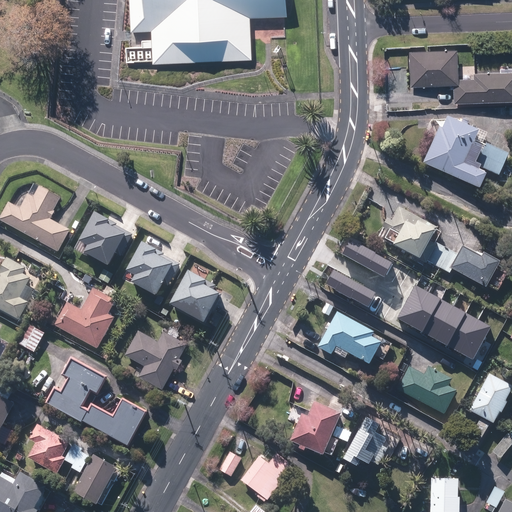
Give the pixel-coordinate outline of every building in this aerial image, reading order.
[(125,0),(127,38),(150,37),(152,71),(253,65),(251,26),(292,24),(290,0),(125,0)] [(455,51),(408,52),(410,87),(452,86),(453,104),(511,101),(511,72),(472,74),(473,79),(456,80),(455,51)] [(438,129),(422,164),(477,190),(484,176),(476,172),(478,168),(472,165),(480,148),(471,144),(477,133),(446,118),(440,131),(438,129)] [(487,145),(477,166),(497,176),(507,155),(487,145)] [(9,205),(0,220),(0,222),(58,254),(69,233),(48,221),(59,201),(33,187),(20,211),(9,205)] [(394,242),(392,244),(418,259),(419,257),(426,261),(436,244),(429,240),(437,226),(400,206),(392,219),(388,217),(383,225),(390,228),(385,237),(394,242)] [(87,249),(84,256),(107,269),(117,252),(123,255),(133,237),(95,216),(79,244),(87,249)] [(392,262),(350,239),(342,254),(384,277),(392,262)] [(135,279),(131,286),(155,299),(162,286),(167,288),(179,267),(142,246),(126,274),(135,279)] [(464,246),(452,267),(486,287),(500,262),(484,253),(482,256),(464,246)] [(0,311),(18,321),(28,304),(19,299),(30,280),(22,276),(26,270),(7,260),(0,272),(0,311)] [(375,293),(334,270),(326,283),(367,306),(375,293)] [(188,275),(169,308),(202,327),(219,296),(213,293),(215,289),(205,284),(205,285),(188,275)] [(428,292),(415,285),(397,318),(410,325),(428,292)] [(67,304),(55,327),(97,350),(114,320),(107,316),(115,303),(93,291),(81,312),(67,304)] [(441,299),(428,292),(410,325),(423,332),(441,299)] [(454,306),(441,299),(423,332),(435,339),(454,306)] [(466,313),(454,306),(435,339),(447,346),(466,313)] [(371,333),(336,313),(316,348),(330,355),(335,347),(367,365),(379,344),(368,338),(371,333)] [(478,320),(466,313),(447,346),(460,353),(478,320)] [(478,320),(460,353),(473,360),(491,327),(478,320)] [(26,323),(14,343),(34,354),(45,334),(26,323)] [(139,379),(162,392),(174,370),(177,372),(182,363),(179,361),(186,347),(163,335),(158,344),(138,333),(125,357),(145,368),(139,379)] [(54,392),(47,405),(81,425),(82,423),(127,448),(145,416),(122,403),(112,420),(91,408),(87,414),(81,410),(90,393),(96,397),(105,381),(71,362),(62,377),(68,381),(60,395),(54,392)] [(408,368),(396,390),(443,415),(455,392),(447,387),(450,380),(428,368),(423,376),(408,368)] [(488,375),(468,411),(491,424),(497,413),(498,414),(504,403),(503,403),(511,387),(488,375)] [(0,431),(14,406),(0,398),(0,431)] [(288,442),(321,456),(339,415),(313,404),(306,418),(300,415),(288,442)] [(377,426),(364,419),(342,460),(354,467),(357,461),(367,466),(369,462),(372,464),(385,440),(372,434),(377,426)] [(69,445),(38,426),(29,441),(36,445),(28,459),(56,475),(65,460),(61,459),(69,445)] [(511,443),(511,438),(506,434),(490,453),(498,460),(511,443)] [(241,459),(229,452),(219,470),(231,477),(241,459)] [(258,457),(240,481),(266,501),(291,468),(276,456),(268,465),(258,457)] [(116,469),(93,457),(73,494),(96,506),(116,469)] [(0,480),(0,511),(34,511),(33,511),(46,490),(21,475),(13,488),(0,480)] [(456,480),(430,479),(428,511),(456,511),(457,500),(455,500),(456,480)] [(493,511),(502,494),(491,488),(481,510),(484,511),(493,511)] [(225,491),(219,498),(234,511),(239,511),(244,507),(225,491)] [(511,511),(511,505),(504,501),(497,511),(511,511)]
